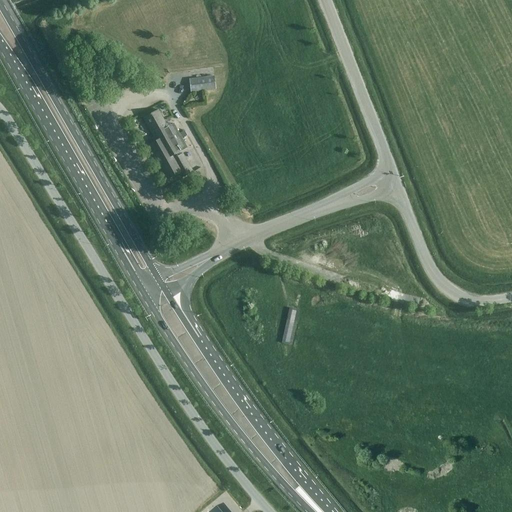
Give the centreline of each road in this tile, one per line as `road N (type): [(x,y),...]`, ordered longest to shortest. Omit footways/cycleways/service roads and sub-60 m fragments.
road 1 (unclassified): [(270,511),(175,390),(0,110)]
road 2 (trunk): [(161,285),(0,4)]
road 3 (trunk): [(0,42),(145,295)]
road 4 (trunk): [(145,295),(209,394),(309,511)]
road 5 (tertiary): [(393,181),(196,265)]
road 6 (trunk): [(329,511),(207,356)]
road 7 (tertiary): [(393,181),(324,0)]
road 8 (unclassified): [(511,298),(472,301),(439,282),(393,181)]
